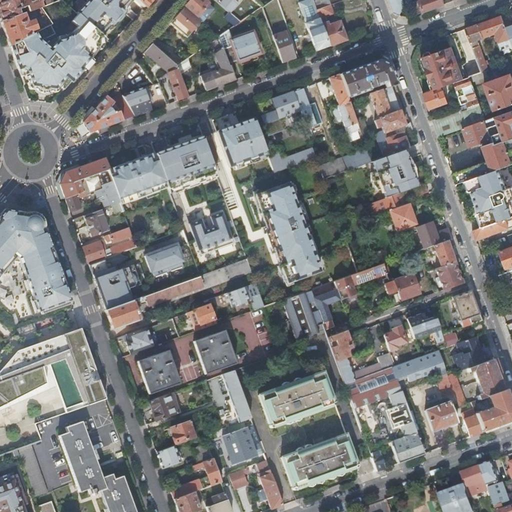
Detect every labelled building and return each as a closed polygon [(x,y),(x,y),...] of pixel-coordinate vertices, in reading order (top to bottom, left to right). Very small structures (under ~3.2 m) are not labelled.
[(0,0),(0,20),(0,22),(18,14),(17,10),(19,9),(25,7),(26,11),(36,8),(40,6),(39,6),(37,0),(0,0)] [(124,4),(127,0),(85,0),(87,1),(76,13),(77,14),(97,31),(99,33),(109,21),(112,24),(123,10),(121,8),(124,4)] [(208,3),(204,0),(188,0),(184,6),(197,17),(204,10),(203,9),(208,3)] [(312,1),(311,0),(272,0),(261,8),(281,63),(295,58),(287,35),(285,31),(294,28),(304,24),(314,51),(328,46),(315,10),(312,1)] [(327,0),(316,0),(312,1),(315,10),(329,5),(330,5),(327,0)] [(389,0),(394,13),(399,15),(402,8),(404,2),(402,0),(389,0)] [(414,15),(423,12),(419,1),(418,0),(410,3),(414,15)] [(423,12),(444,4),(442,0),(420,0),(419,1),(423,12)] [(329,5),(315,10),(328,46),(345,40),(339,21),(328,25),(327,22),(326,23),(324,17),(332,14),(329,5)] [(44,13),(40,6),(36,8),(39,15),(44,13)] [(197,17),(184,6),(169,23),(185,38),(201,21),(197,17)] [(229,13),(240,22),(247,17),(235,7),(229,13)] [(235,26),(240,22),(229,13),(228,12),(227,11),(223,15),(235,26)] [(0,22),(9,46),(29,36),(28,31),(30,30),(31,30),(32,29),(32,28),(32,27),(32,26),(32,25),(32,24),(31,24),(31,23),(30,23),(29,23),(28,23),(27,23),(26,23),(25,24),(21,13),(18,14),(0,22)] [(29,36),(9,46),(18,70),(19,70),(21,76),(24,84),(27,82),(29,89),(36,89),(37,91),(38,92),(40,93),(42,93),(44,93),(46,93),(48,93),(50,91),(57,92),(67,80),(71,83),(83,68),(82,67),(91,57),(90,55),(97,47),(100,49),(103,46),(103,43),(106,39),(77,14),(71,21),(77,26),(70,34),(68,32),(63,38),(57,40),(49,48),(38,39),(35,32),(29,36)] [(500,51),(511,47),(505,27),(501,16),(465,29),(470,43),(494,34),(500,51)] [(223,49),(229,63),(237,60),(237,61),(239,61),(239,62),(241,62),(247,60),(249,58),(248,57),(259,53),(256,44),(253,33),(252,32),(230,40),(232,46),(223,49)] [(219,37),(208,44),(212,55),(212,56),(223,48),(219,37)] [(177,69),(176,66),(170,60),(151,43),(143,52),(166,73),(177,69)] [(479,46),(472,48),(481,73),(483,72),(488,70),(479,46)] [(433,90),(454,83),(459,81),(447,48),(422,57),(420,63),(421,68),(421,69),(425,82),(427,82),(430,92),(433,90)] [(176,66),(186,59),(180,52),(170,60),(176,66)] [(191,70),(187,58),(186,59),(176,66),(177,69),(180,77),(191,70),(191,69),(191,70)] [(380,126),(382,131),(383,133),(405,125),(391,87),(395,85),(388,66),(377,60),(362,65),(339,74),(347,98),(368,90),(368,89),(384,83),(386,88),(381,90),(381,89),(368,94),(378,119),(375,120),(378,127),(380,126)] [(229,65),(200,76),(205,90),(206,90),(235,80),(230,66),(229,65)] [(177,69),(166,73),(175,96),(173,96),(175,101),(177,101),(188,97),(180,78),(180,77),(177,69)] [(470,77),(472,82),(482,78),(481,76),(484,75),(483,72),(481,73),(470,77)] [(353,140),(361,138),(350,107),(347,98),(339,74),(328,78),(337,105),(336,105),(337,108),(342,122),(346,134),(347,133),(349,139),(351,138),(353,140)] [(511,104),(511,81),(510,75),(484,84),(494,111),(511,104)] [(467,108),(479,103),(480,103),(472,82),(470,77),(459,81),(454,83),(460,100),(462,105),(466,103),(467,105),(467,108)] [(133,116),(151,110),(148,102),(146,98),(150,97),(146,87),(142,88),(121,96),(133,116)] [(303,90),(302,87),(292,91),(302,121),(303,122),(310,119),(307,113),(311,112),(305,97),(303,90)] [(430,92),(423,94),(429,110),(448,103),(443,90),(435,93),(433,90),(430,92)] [(302,121),(292,91),(271,99),(278,118),(281,117),(283,123),(294,119),(292,113),(296,112),(299,122),(302,121)] [(121,96),(119,93),(110,100),(113,102),(116,108),(112,111),(113,113),(119,111),(122,120),(133,116),(121,96)] [(110,100),(105,96),(82,122),(88,133),(122,120),(119,111),(113,113),(112,111),(116,108),(113,102),(110,100)] [(463,128),(485,120),(479,103),(467,108),(468,110),(462,113),(461,110),(433,121),(439,137),(463,128)] [(350,107),(361,138),(367,136),(362,124),(363,124),(356,105),(350,107)] [(340,122),(342,122),(337,108),(334,109),(333,111),(337,121),(340,122)] [(511,110),(485,120),(463,128),(469,146),(490,139),(492,144),(483,147),(488,160),(452,173),(456,184),(469,179),(498,168),(502,167),(511,163),(511,110)] [(265,151),(254,118),(238,124),(231,127),(216,132),(229,168),(232,167),(231,167),(242,163),(241,160),(246,158),(247,161),(260,156),(259,153),(265,151)] [(380,151),(383,157),(403,150),(407,148),(404,138),(407,137),(405,132),(412,130),(409,123),(405,125),(383,133),(382,131),(374,133),(377,142),(385,140),(388,148),(380,151)] [(165,151),(163,152),(175,187),(178,186),(215,173),(210,160),(208,155),(202,137),(169,150),(165,151)] [(273,173),(316,157),(312,148),(280,160),(277,154),(267,158),(272,173),(273,173)] [(347,170),(370,162),(365,148),(342,157),(347,170)] [(469,163),(467,154),(476,153),(475,148),(458,152),(461,165),(469,163)] [(383,157),(372,161),(375,170),(373,170),(380,189),(382,188),(385,197),(397,193),(416,186),(403,150),(383,157)] [(166,187),(167,190),(175,187),(163,152),(155,155),(165,182),(166,187)] [(165,182),(155,155),(147,158),(138,161),(132,163),(112,170),(114,175),(110,177),(111,181),(118,199),(127,195),(129,200),(156,191),(155,186),(157,185),(165,182)] [(323,178),(347,170),(342,157),(318,165),(323,178)] [(107,170),(104,160),(65,173),(59,185),(65,199),(76,195),(77,199),(78,199),(90,195),(85,180),(92,178),(91,176),(107,170)] [(498,168),(469,179),(472,187),(471,191),(480,215),(483,217),(486,226),(511,217),(511,216),(511,200),(511,187),(506,189),(498,168)] [(111,181),(101,185),(102,188),(94,191),(97,198),(104,195),(106,199),(102,201),(105,209),(112,206),(119,203),(118,199),(111,181)] [(155,186),(156,191),(166,187),(165,182),(157,185),(155,186)] [(259,214),(264,227),(274,254),(279,267),(282,266),(289,284),(290,283),(320,272),(287,184),(256,195),(263,213),(259,214)] [(428,192),(425,184),(414,188),(416,197),(428,192)] [(397,193),(385,197),(370,203),(374,216),(388,211),(395,231),(414,224),(407,204),(402,206),(397,193)] [(76,195),(65,199),(69,211),(80,207),(81,207),(78,199),(77,199),(76,195)] [(127,195),(118,199),(119,203),(119,204),(129,200),(127,195)] [(115,215),(122,212),(119,204),(119,203),(112,206),(115,215)] [(0,265),(4,260),(10,261),(19,262),(37,312),(69,300),(57,266),(45,232),(38,215),(4,210),(0,214),(0,265)] [(101,210),(83,217),(91,237),(109,230),(101,210)] [(201,221),(189,225),(195,240),(233,225),(232,220),(225,223),(221,213),(210,218),(214,228),(204,232),(201,221)] [(511,218),(511,217),(486,226),(473,231),(476,241),(511,227),(511,218)] [(195,240),(189,225),(194,240),(200,256),(216,250),(232,244),(227,229),(234,226),(233,225),(195,240)] [(274,254),(264,227),(260,229),(270,255),(274,254)] [(451,239),(447,227),(443,228),(444,230),(423,237),(422,236),(419,237),(423,249),(433,245),(446,240),(451,239)] [(112,240),(130,234),(128,228),(108,235),(109,238),(112,240)] [(446,240),(433,245),(440,266),(454,261),(446,240)] [(135,247),(134,243),(131,244),(130,242),(105,250),(102,252),(99,242),(82,248),(88,264),(104,259),(135,247)] [(146,255),(144,256),(150,272),(151,272),(152,273),(153,273),(154,277),(183,266),(182,262),(183,262),(182,259),(183,259),(181,252),(180,253),(179,251),(180,250),(177,244),(176,244),(175,243),(145,254),(146,255)] [(508,268),(509,272),(511,270),(511,247),(500,252),(507,269),(508,268)] [(398,253),(400,257),(410,254),(408,249),(398,253)] [(423,263),(418,251),(411,253),(415,266),(423,263)] [(104,259),(88,264),(93,279),(99,293),(101,300),(105,311),(132,301),(135,300),(133,295),(130,297),(127,289),(134,286),(136,281),(134,276),(129,272),(127,267),(118,270),(116,264),(107,267),(104,259)] [(0,272),(10,261),(4,260),(0,265),(0,272)] [(239,276),(251,272),(246,260),(235,264),(239,276)] [(454,261),(440,266),(435,268),(438,277),(435,277),(437,281),(439,280),(443,290),(462,283),(454,261)] [(386,262),(333,282),(337,291),(337,292),(340,300),(348,297),(355,294),(356,294),(353,285),(373,278),(377,287),(383,285),(387,294),(389,294),(396,291),(393,281),(386,262)] [(147,310),(239,276),(235,264),(199,277),(164,289),(142,297),(147,310)] [(510,283),(508,277),(507,273),(500,275),(503,285),(510,283)] [(397,293),(399,300),(419,293),(412,274),(393,281),(396,291),(397,293)] [(251,311),(263,307),(254,283),(226,294),(231,308),(248,302),(248,304),(251,311)] [(313,297),(310,290),(282,300),(297,343),(325,332),(325,330),(319,314),(314,301),(313,297)] [(462,327),(481,320),(470,290),(451,297),(462,327)] [(140,312),(147,310),(142,297),(135,300),(132,301),(136,313),(139,312),(140,312)] [(142,318),(140,312),(139,312),(136,313),(132,301),(105,311),(112,329),(142,318)] [(217,324),(210,305),(194,310),(188,313),(195,332),(202,329),(217,324)] [(431,345),(444,340),(443,337),(442,334),(435,316),(427,319),(425,312),(420,314),(419,314),(427,334),(431,345)] [(427,334),(419,314),(406,319),(414,339),(427,334)] [(172,318),(162,322),(159,323),(161,331),(175,326),(172,318)] [(179,338),(175,326),(161,331),(165,342),(179,338)] [(392,332),(382,335),(388,352),(396,349),(395,346),(405,343),(399,327),(391,330),(392,332)] [(0,407),(35,389),(45,384),(42,367),(47,365),(50,372),(55,387),(64,410),(65,414),(105,399),(80,330),(15,353),(0,369),(0,407)] [(142,333),(141,330),(125,335),(128,341),(125,342),(129,352),(146,345),(143,336),(142,333)] [(193,342),(205,375),(236,364),(224,331),(193,342)] [(344,384),(391,367),(393,366),(389,354),(376,358),(378,364),(352,373),(346,357),(347,357),(345,350),(351,348),(345,331),(327,337),(329,343),(335,341),(337,346),(331,348),(344,384)] [(457,343),(459,342),(455,333),(446,336),(443,337),(444,340),(446,347),(456,343),(457,343)] [(459,372),(467,369),(491,361),(490,359),(485,361),(482,353),(480,354),(474,337),(459,342),(457,343),(456,343),(460,354),(452,357),(455,366),(457,365),(459,372)] [(149,395),(179,384),(167,351),(137,362),(149,395)] [(441,376),(447,374),(445,367),(442,368),(437,352),(392,368),(395,378),(406,375),(408,381),(438,370),(441,376)] [(478,400),(506,390),(495,359),(491,361),(467,369),(468,373),(472,371),(481,395),(477,397),(478,400)] [(35,389),(0,407),(0,410),(55,387),(50,372),(47,365),(42,367),(45,384),(35,389)] [(397,464),(423,455),(402,396),(400,392),(395,378),(392,368),(391,367),(344,384),(361,430),(362,433),(381,426),(373,402),(389,396),(397,420),(403,438),(390,443),(397,464)] [(250,418),(233,371),(222,376),(228,393),(225,394),(226,397),(228,397),(238,423),(243,421),(250,418)] [(310,377),(291,384),(303,417),(322,411),(321,410),(320,406),(331,402),(332,406),(333,407),(334,406),(335,404),(324,373),(310,378),(310,377)] [(454,395),(448,376),(447,374),(441,376),(435,378),(442,399),(454,395)] [(459,407),(466,405),(454,374),(448,376),(454,395),(459,407)] [(219,390),(215,378),(205,382),(206,386),(209,393),(219,390)] [(303,417),(291,384),(272,391),(273,392),(258,397),(269,428),(271,429),(273,428),(271,424),(282,420),(284,424),(303,417)] [(511,416),(511,406),(506,390),(478,400),(477,400),(471,403),(472,406),(474,405),(484,401),(487,399),(489,405),(490,405),(491,408),(484,411),(484,410),(477,413),(475,413),(482,433),(508,424),(511,416)] [(172,393),(148,402),(155,422),(179,413),(172,393)] [(373,402),(381,426),(397,420),(389,396),(373,402)] [(321,410),(332,406),(331,402),(320,406),(321,410)] [(432,433),(457,424),(452,409),(449,402),(424,412),(432,433)] [(469,438),(482,433),(475,413),(474,410),(461,414),(469,438)] [(227,427),(229,426),(227,420),(219,423),(222,429),(227,427)] [(271,424),(273,428),(284,424),(282,420),(271,424)] [(381,426),(362,433),(368,451),(390,443),(403,438),(397,420),(381,426)] [(134,511),(122,476),(113,479),(111,474),(101,478),(93,456),(95,454),(95,453),(92,454),(80,421),(64,427),(66,432),(57,435),(78,492),(86,489),(88,494),(91,493),(92,496),(95,495),(94,492),(99,491),(106,511),(134,511)] [(229,426),(227,427),(229,434),(222,437),(232,465),(256,456),(243,421),(238,423),(229,426)] [(176,444),(195,437),(190,422),(169,429),(172,436),(173,436),(176,444)] [(362,433),(361,430),(346,435),(356,463),(371,458),(369,454),(368,451),(362,433)] [(356,463),(346,435),(314,447),(325,479),(344,473),(344,472),(342,468),(353,464),(355,468),(355,469),(357,468),(358,466),(356,463)] [(186,447),(184,443),(156,453),(162,469),(180,462),(175,448),(178,447),(179,449),(186,447)] [(212,459),(206,444),(193,449),(198,464),(212,459)] [(30,445),(16,450),(33,497),(47,492),(30,445)] [(325,479),(314,447),(282,458),(281,460),(292,490),(293,491),(295,490),(294,486),(305,482),(306,486),(325,479)] [(369,454),(371,458),(376,472),(384,469),(377,451),(369,454)] [(212,459),(198,464),(191,467),(193,470),(203,466),(207,476),(170,489),(173,500),(194,492),(199,490),(220,483),(212,459)] [(269,470),(266,461),(256,464),(260,475),(258,475),(270,510),(282,506),(269,471),(269,470)] [(491,461),(480,465),(487,485),(498,481),(491,461)] [(344,472),(355,468),(353,464),(342,468),(344,472)] [(460,472),(465,485),(466,488),(465,491),(468,498),(489,490),(488,488),(487,485),(480,465),(460,472)] [(228,475),(233,490),(248,485),(244,474),(242,469),(228,475)] [(0,511),(23,511),(21,505),(25,504),(14,474),(8,477),(7,474),(0,476),(0,511)] [(294,486),(295,490),(306,486),(305,482),(294,486)] [(488,488),(489,490),(494,506),(496,511),(511,511),(511,505),(503,509),(501,504),(508,502),(501,483),(488,488)] [(465,485),(438,495),(443,511),(473,511),(468,498),(465,491),(466,488),(465,485)] [(242,487),(235,490),(244,511),(251,508),(242,487)] [(204,503),(199,490),(194,492),(199,505),(204,503)] [(173,500),(177,511),(195,511),(201,510),(200,509),(199,505),(194,492),(173,500)] [(230,511),(224,493),(212,497),(215,505),(208,507),(207,506),(205,507),(207,511),(230,511)] [(36,505),(38,511),(53,511),(49,501),(36,505)]
